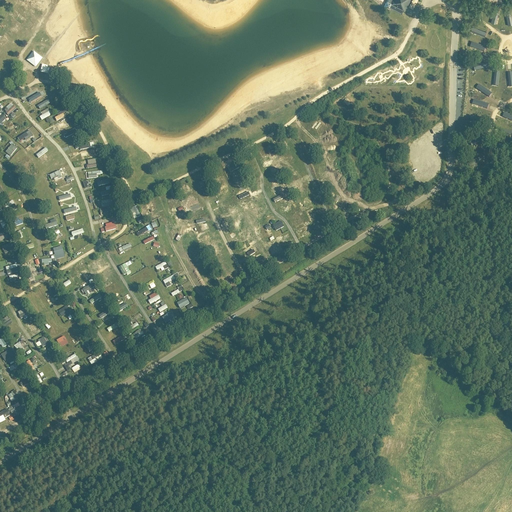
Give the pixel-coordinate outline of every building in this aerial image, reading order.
[(388,0),(386,5),(403,13),(405,9),(406,11),(411,0),(388,0)] [(478,17),(483,20),(489,7),(484,5),(478,17)] [(491,24),(496,25),(499,11),(494,10),(491,24)] [(486,36),(488,31),(474,27),(473,32),(486,36)] [(474,41),(472,46),(485,51),(487,46),(474,41)] [(480,83),(477,88),(491,96),(493,92),(480,83)] [(490,104),(475,98),(473,103),(489,108),(490,104)] [(488,138),(473,144),(474,148),(489,143),(488,138)]
